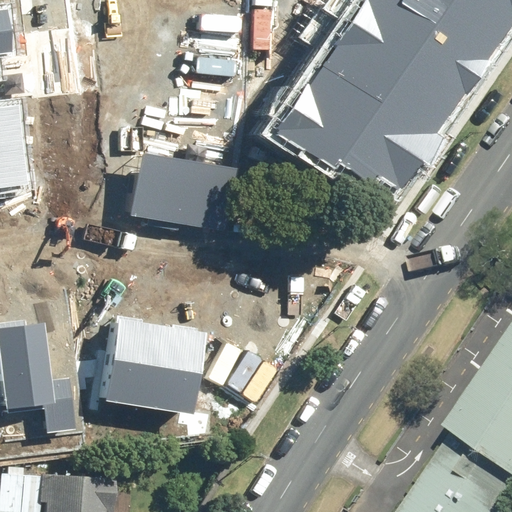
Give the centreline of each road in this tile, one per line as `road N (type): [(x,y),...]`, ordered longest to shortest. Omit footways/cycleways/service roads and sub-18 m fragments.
road 1 (tertiary): [(272,511),(511,148)]
road 2 (unknown): [(327,426),(365,468),(406,467),(426,452),(511,323)]
